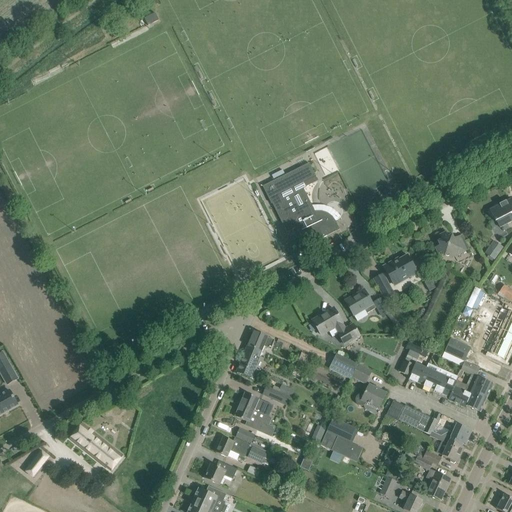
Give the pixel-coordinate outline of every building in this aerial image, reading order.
[(158,21),(155,14),(144,19),(148,26),(158,21)] [(316,177),(309,163),(271,182),(263,187),(269,200),(270,200),(272,203),(272,204),(286,231),(287,233),(297,228),(300,234),(302,238),(306,247),(320,239),(327,236),(340,230),(339,229),(336,222),(335,222),(332,223),(330,220),(326,217),(322,216),(317,216),(313,217),(310,212),(314,210),(303,189),(317,182),(315,178),(316,177)] [(511,201),(511,199),(499,206),(497,204),(492,209),(489,210),(490,211),(488,212),(493,218),(494,219),(495,222),(496,222),(497,223),(499,228),(507,224),(511,221),(511,201)] [(469,250),(466,244),(462,235),(453,239),(453,237),(450,236),(448,237),(447,235),(441,238),(443,244),(437,247),(441,253),(450,256),(461,251),(463,253),(469,250)] [(494,260),(503,248),(493,241),(485,254),(488,256),(487,258),(492,262),(494,260)] [(425,270),(425,269),(420,260),(412,264),(408,256),(395,263),(394,261),(383,267),(393,284),(413,273),(414,276),(425,270)] [(383,274),(374,279),(386,300),(394,295),(390,286),(388,283),(383,274)] [(511,291),(504,286),(499,293),(511,300),(511,291)] [(377,308),(382,317),(390,312),(382,298),(372,304),(364,291),(345,302),(354,316),(364,310),(367,314),(377,308)] [(511,342),(511,312),(501,307),(487,337),(496,341),(493,347),(487,344),(484,351),(504,360),(511,342)] [(332,338),(338,334),(345,345),(359,336),(353,325),(345,329),(342,323),(333,309),(312,321),(321,336),(328,331),(332,338)] [(392,311),(387,316),(391,320),(396,316),(392,311)] [(264,347),(271,350),(275,340),(254,332),(248,347),(251,349),(251,348),(262,352),(264,347)] [(278,339),(275,346),(286,351),(289,345),(278,339)] [(451,340),(445,353),(464,361),(470,348),(451,340)] [(410,342),(407,350),(419,355),(421,352),(422,349),(423,348),(411,343),(410,342)] [(255,368),(262,352),(251,348),(251,349),(248,347),(237,373),(256,381),(260,371),(255,368)] [(419,355),(417,361),(423,363),(427,355),(421,352),(419,355)] [(299,379),(309,357),(302,353),(292,375),(299,379)] [(336,355),(329,369),(350,380),(351,377),(358,365),(336,355)] [(410,377),(415,364),(404,359),(399,372),(410,377)] [(0,372),(7,385),(18,379),(8,362),(0,366),(0,372)] [(476,377),(479,369),(465,363),(461,371),(476,377)] [(418,384),(425,368),(415,364),(410,377),(408,380),(418,384)] [(372,372),(363,367),(358,365),(351,377),(365,384),(372,372)] [(457,382),(437,373),(425,368),(418,384),(449,398),(448,401),(465,409),(466,406),(480,413),(488,396),(480,392),(479,395),(472,392),(470,396),(454,388),(456,383),(457,382)] [(493,385),(484,380),(478,378),(473,389),(461,384),(459,382),(457,382),(456,383),(454,388),(470,396),(472,392),(479,395),(480,392),(488,396),(493,385)] [(281,386),(278,393),(281,394),(291,398),(294,391),(281,386)] [(365,404),(367,403),(379,409),(386,394),(369,386),(364,395),(362,394),(361,394),(358,395),(357,396),(356,397),(355,399),(355,401),(356,403),(357,405),(359,406),(360,406),(362,406),(363,406),(365,404)] [(266,387),(262,395),(277,402),(281,394),(278,393),(266,387)] [(0,415),(18,405),(9,391),(3,395),(2,392),(0,393),(0,415)] [(263,415),(268,404),(259,400),(245,393),(240,405),(254,411),(263,415)] [(398,420),(405,407),(394,402),(386,417),(399,423),(400,421),(398,420)] [(263,415),(254,411),(240,405),(235,417),(248,423),(247,425),(251,427),(250,428),(259,432),(263,433),(269,436),(272,428),(269,426),(272,419),(269,418),(263,415)] [(432,433),(438,422),(405,406),(405,407),(398,420),(400,421),(407,425),(431,436),(432,433)] [(357,430),(348,425),(333,418),(327,431),(321,445),(320,446),(356,463),(363,449),(348,443),(351,436),(354,437),(357,430)] [(123,456),(82,423),(70,439),(111,472),(123,456)] [(465,445),(471,431),(457,425),(453,433),(451,433),(449,433),(447,433),(444,435),(442,436),(440,436),(432,433),(431,436),(430,437),(442,442),(448,444),(452,446),(454,444),(464,449),(464,448),(461,447),(463,444),(465,445)] [(320,428),(314,442),(321,445),(327,431),(320,428)] [(239,429),(236,437),(251,444),(254,436),(239,429)] [(217,445),(214,450),(217,452),(216,453),(225,457),(227,458),(227,457),(237,461),(239,455),(244,458),(250,446),(244,443),(235,439),(234,442),(223,438),(220,445),(217,445)] [(442,442),(437,453),(442,456),(448,459),(450,460),(450,462),(454,464),(456,462),(457,463),(464,449),(454,444),(452,446),(448,444),(442,442)] [(252,448),(248,458),(262,464),(266,454),(252,448)] [(40,451),(25,470),(35,478),(42,469),(41,469),(49,459),(40,451)] [(432,464),(438,466),(441,459),(426,451),(424,455),(421,453),(419,457),(432,464)] [(306,453),(300,467),(309,471),(315,457),(306,453)] [(429,470),(432,464),(419,457),(416,463),(429,470)] [(211,465),(205,479),(214,483),(219,486),(224,476),(233,480),(235,476),(237,470),(231,467),(222,463),(219,468),(211,465)] [(450,480),(441,476),(431,471),(427,478),(432,481),(426,494),(432,497),(441,501),(450,480)] [(347,475),(342,486),(370,498),(375,487),(347,475)] [(387,479),(380,494),(389,498),(396,483),(387,479)] [(227,495),(218,491),(208,487),(205,493),(199,490),(193,503),(213,511),(227,511),(230,506),(226,503),(223,501),(227,495)] [(417,511),(422,502),(413,497),(410,496),(403,492),(400,498),(407,502),(404,510),(407,511),(417,511)] [(511,511),(511,498),(504,495),(497,509),(501,511),(511,511)] [(213,511),(193,503),(188,511),(213,511)]
